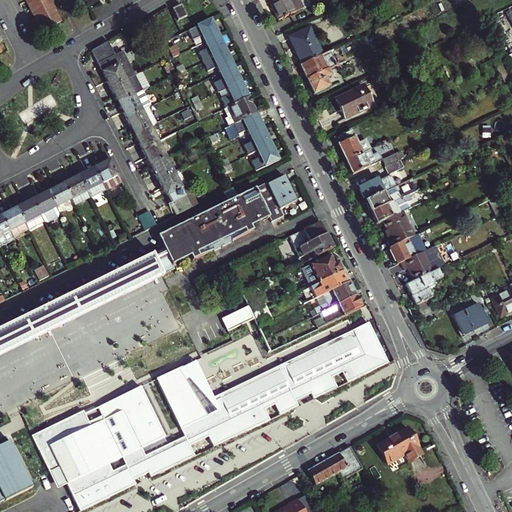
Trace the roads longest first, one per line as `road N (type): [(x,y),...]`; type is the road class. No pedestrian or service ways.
road 1 (residential): [(425,386),(239,0)]
road 2 (residential): [(202,511),(425,386)]
road 3 (residential): [(486,511),(425,386)]
